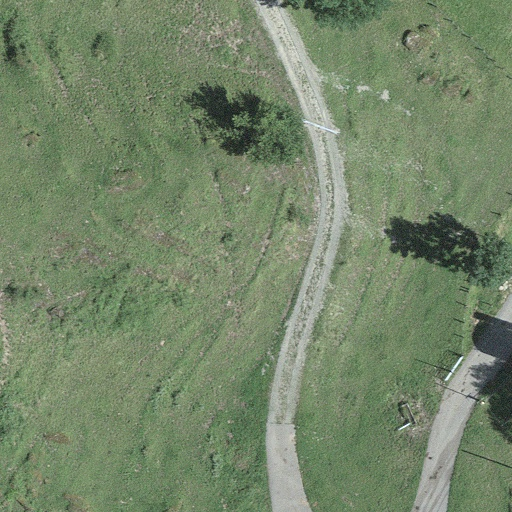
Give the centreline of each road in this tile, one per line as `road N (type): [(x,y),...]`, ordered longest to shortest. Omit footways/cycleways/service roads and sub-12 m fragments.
road 1 (track): [(268,0),(312,95),(332,180),(280,421),(293,511)]
road 2 (track): [(429,511),(464,389),(511,318)]
